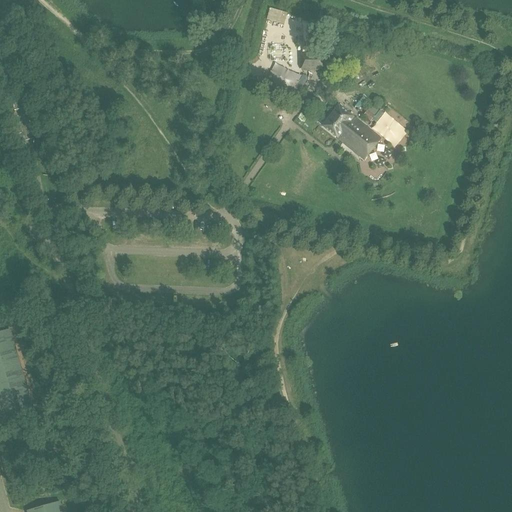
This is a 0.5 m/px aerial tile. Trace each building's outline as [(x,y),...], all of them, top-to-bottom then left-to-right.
[(301,58),(295,58),(295,67),(302,67),(302,72),(324,71),(324,52),(301,52),(301,58)] [(323,126),(365,159),(381,139),(338,106),(323,126)] [(363,116),(371,122),(375,116),(368,111),(363,116)] [(0,333),(0,415),(0,416),(32,406),(10,330),(0,333)] [(28,511),(62,511),(60,502),(28,511)]
